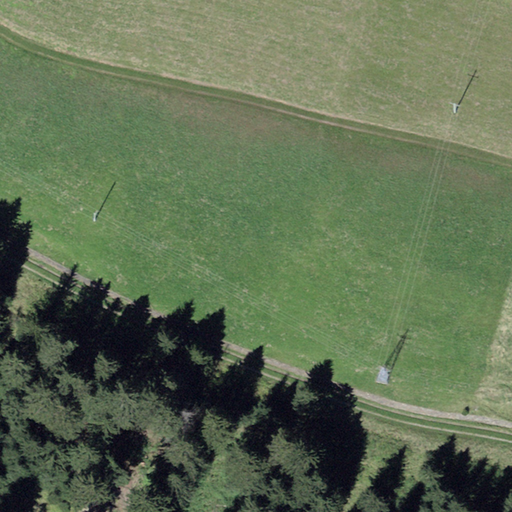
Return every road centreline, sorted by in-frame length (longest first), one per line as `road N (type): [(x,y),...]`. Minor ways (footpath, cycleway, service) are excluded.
road 1 (track): [(511,431),(386,407),(240,354),(0,233)]
road 2 (track): [(0,26),(46,51),(511,155)]
